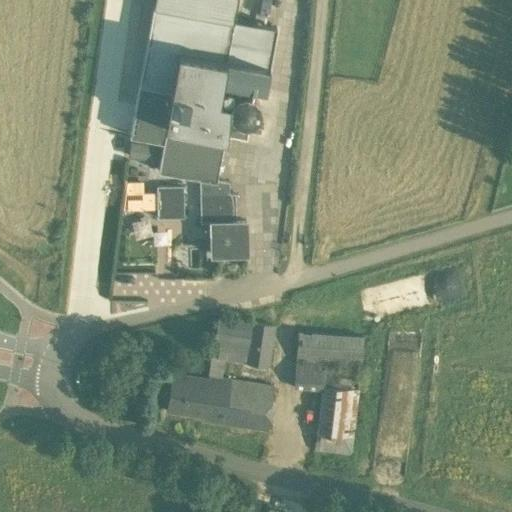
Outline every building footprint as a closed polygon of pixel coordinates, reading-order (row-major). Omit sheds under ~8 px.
[(152,0),(128,136),(163,143),(158,169),(199,177),(200,221),(210,221),(211,253),(246,252),(245,220),(235,220),(234,193),(228,193),(228,180),(216,178),(224,133),(241,136),(244,117),(245,117),(246,117),(247,117),(248,117),(249,117),(250,116),(251,115),(252,115),(253,114),(254,113),(255,112),(256,112),(256,111),(257,110),(257,109),(258,108),(258,107),(258,106),(258,105),(259,104),(259,103),(259,102),(259,101),(258,100),(258,99),(258,98),(258,97),(257,96),(257,95),(256,94),(256,93),(255,92),(254,92),(254,91),(253,91),(252,90),(251,89),(250,89),(249,88),(248,88),(247,88),(246,87),(245,87),(244,87),(243,87),(242,87),(241,87),(240,88),(239,88),(238,88),(237,89),(236,89),(235,90),(234,90),(234,91),(233,91),(233,92),(232,92),(232,93),(231,93),(231,94),(230,95),(230,96),(229,97),(229,98),(229,99),(229,100),(228,101),(228,102),(228,104),(229,105),(229,106),(218,104),(219,98),(223,78),(265,86),(276,26),(234,18),(236,0),(152,0)] [(130,140),(128,156),(152,159),(153,144),(130,140)] [(183,216),(182,185),(156,186),(156,217),(183,216)] [(438,270),(369,291),(376,317),(446,296),(438,270)] [(173,372),(167,411),(202,416),(201,420),(266,431),(274,385),(221,376),(224,359),(269,366),(275,325),(217,314),(214,342),(208,375),(208,377),(173,372)] [(360,364),(363,334),(298,329),(295,357),(360,364)] [(295,365),(293,387),(320,390),(321,385),(348,388),(349,376),(322,374),(322,368),(295,365)] [(351,436),(316,432),(314,450),(350,453),(351,436)]
